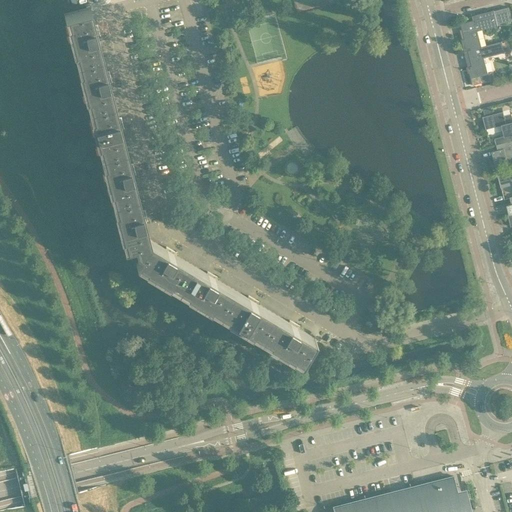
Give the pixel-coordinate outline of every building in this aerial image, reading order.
[(76,61),(102,54),(98,39),(100,38),(96,25),(95,26),(90,8),(91,8),(91,7),(63,14),(63,15),(64,15),(76,61)] [(464,51),(467,51),(467,50),(481,47),(477,31),(498,26),(497,24),(511,21),(508,7),(494,11),(494,10),(472,16),(473,20),(460,23),(464,39),(461,40),(464,51)] [(502,41),(481,47),(467,50),(467,51),(471,65),(468,66),(473,85),(481,83),(480,76),(488,74),(484,58),(505,53),(502,41)] [(88,107),(114,100),(110,85),(112,84),(108,71),(106,72),(102,54),(76,61),(88,107)] [(100,153),(126,147),(122,131),(124,131),(120,118),(118,118),(114,100),(88,107),(100,153)] [(504,116),(503,112),(483,117),(486,129),(501,125),(504,136),(495,139),(496,145),(511,140),(511,116),(511,114),(504,116)] [(498,150),(492,152),(496,168),(508,165),(506,157),(511,155),(511,140),(496,145),(498,150)] [(111,200),(138,193),(134,177),(135,177),(132,164),(130,164),(126,147),(100,153),(111,200)] [(511,196),(510,197),(511,203),(511,202),(511,171),(498,175),(501,187),(511,184),(511,196)] [(136,261),(149,239),(145,224),(147,223),(144,210),(142,211),(138,193),(111,200),(123,246),(123,247),(125,246),(127,256),(136,261)] [(176,287),(190,263),(177,255),(178,254),(166,247),(165,249),(149,239),(136,261),(135,263),(136,263),(176,287)] [(218,311),(232,288),(218,280),(219,278),(207,271),(206,273),(190,263),(176,287),(218,311)] [(259,336),(273,313),(259,304),(260,303),(248,296),(247,297),(232,288),(218,311),(259,336)] [(273,313),(259,336),(300,360),(299,360),(300,361),(315,337),(314,336),(313,337),(300,329),(301,327),(289,320),(288,322),(273,313)] [(471,511),(469,503),(460,505),(453,476),(332,507),(333,511),(471,511)]
